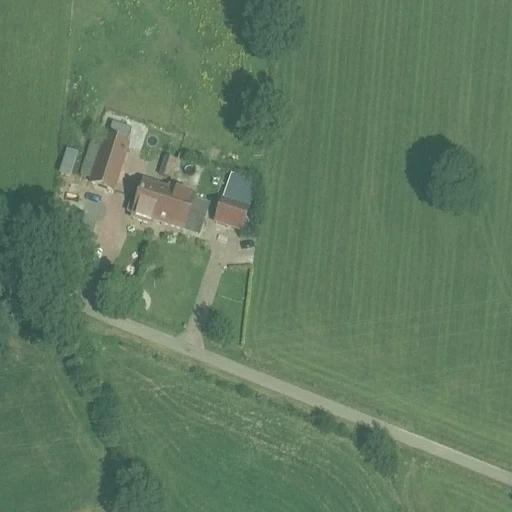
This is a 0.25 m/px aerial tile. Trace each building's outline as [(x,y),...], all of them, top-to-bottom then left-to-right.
[(128,147),(105,139),(90,185),(113,192),(128,147)] [(167,192),(143,184),(138,200),(132,198),(127,213),(133,215),(131,220),(151,227),(153,223),(157,224),(167,192)] [(157,224),(183,233),(195,196),(168,188),(167,192),(157,224)] [(242,232),(249,210),(222,201),(215,224),(242,232)] [(82,281),(92,233),(71,229),(62,276),(82,281)]
